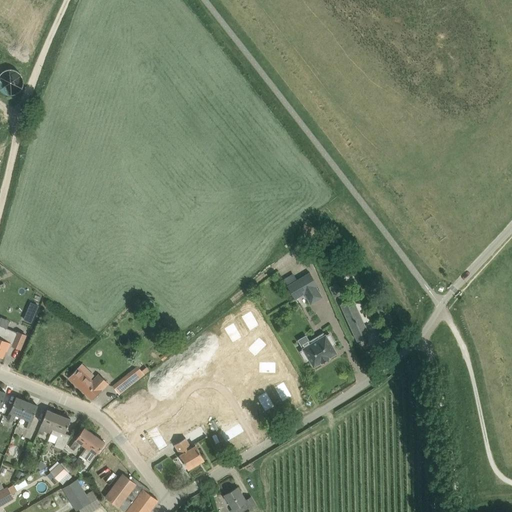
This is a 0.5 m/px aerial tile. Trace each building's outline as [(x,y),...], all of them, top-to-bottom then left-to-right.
[(288,286),(287,286),(295,299),(304,293),(311,304),(322,297),(316,287),(318,285),(310,273),(297,280),(296,281),(288,286)] [(334,290),(337,296),(341,293),(337,283),(329,287),(332,293),(333,293),(332,291),(334,290)] [(357,340),(357,341),(358,341),(358,340),(359,340),(369,336),(370,336),(369,335),(365,326),(366,326),(365,325),(361,318),(361,317),(361,316),(361,317),(357,309),(357,308),(353,299),(353,298),(352,299),(341,304),(341,303),(340,304),(341,305),(345,313),(344,313),(345,314),(349,322),(348,322),(349,323),(353,331),(353,332),(357,340)] [(31,303),(24,319),(31,322),(38,306),(31,303)] [(252,311),(245,315),(244,315),(252,330),(253,329),(260,325),(261,325),(252,310),(252,311)] [(237,324),(229,326),(228,326),(233,342),(232,342),(233,342),(233,341),(241,339),(241,340),(242,340),(237,323),(237,324)] [(13,344),(13,346),(20,349),(26,335),(18,332),(17,332),(7,328),(0,325),(0,355),(2,357),(5,350),(6,350),(9,343),(13,344)] [(304,349),(303,349),(300,351),(306,361),(310,359),(314,366),(321,362),(322,363),(329,359),(328,357),(336,353),(332,346),(335,344),(329,334),(326,336),(325,335),(325,336),(323,333),(309,341),(311,344),(303,349),(304,349)] [(249,349),(255,355),(254,355),(255,356),(266,344),(267,344),(266,343),(265,344),(260,338),(260,337),(259,337),(248,349),(248,350),(249,349)] [(263,363),(263,371),(262,371),(262,372),(279,372),(279,371),(279,363),(280,362),(279,362),(262,362),(262,363),(263,363)] [(69,377),(93,400),(102,390),(109,383),(98,373),(91,380),(90,379),(94,375),(82,364),(78,368),(78,367),(69,377)] [(146,367),(141,371),(137,365),(112,385),(119,394),(149,370),(146,367)] [(281,385),(274,389),(273,389),(282,404),(281,404),(282,403),(289,399),(290,399),(281,384),(282,384),(281,384),(281,385)] [(260,396),(253,400),(253,399),(252,400),(261,414),(262,414),(261,413),(268,409),(269,410),(269,409),(261,395),(260,395),(260,396)] [(27,401),(16,397),(7,419),(11,421),(14,413),(21,416),(27,401)] [(38,406),(27,401),(21,416),(27,418),(24,426),(29,428),(38,406)] [(59,414),(47,409),(38,432),(43,434),(46,425),(53,427),(53,428),(59,414)] [(71,419),(59,414),(53,428),(53,427),(50,433),(58,436),(54,445),(62,449),(70,435),(65,433),(71,419)] [(86,447),(95,435),(84,427),(70,448),(74,451),(80,442),(86,447)] [(95,435),(86,447),(92,451),(86,459),(90,462),(97,453),(105,442),(95,435)] [(180,455),(188,469),(189,469),(189,468),(203,460),(204,460),(196,446),(192,449),(185,438),(175,445),(181,455),(180,455)] [(75,463),(79,466),(81,467),(84,463),(85,461),(79,457),(75,463)] [(46,466),(40,461),(37,466),(41,469),(46,466)] [(59,481),(69,472),(60,463),(50,472),(59,481)] [(103,497),(124,511),(148,511),(159,497),(121,471),(103,497)] [(18,491),(28,484),(25,479),(14,485),(18,491)] [(175,489),(178,482),(171,479),(169,486),(175,489)] [(75,511),(88,504),(73,482),(60,491),(74,511),(75,511)] [(11,494),(17,491),(13,485),(7,488),(7,487),(0,490),(0,505),(13,498),(11,494)] [(245,499),(238,487),(235,488),(225,495),(233,508),(230,510),(230,511),(240,511),(248,508),(251,511),(258,506),(251,495),(245,499)] [(91,502),(95,499),(97,498),(92,491),(86,494),(91,502)]
